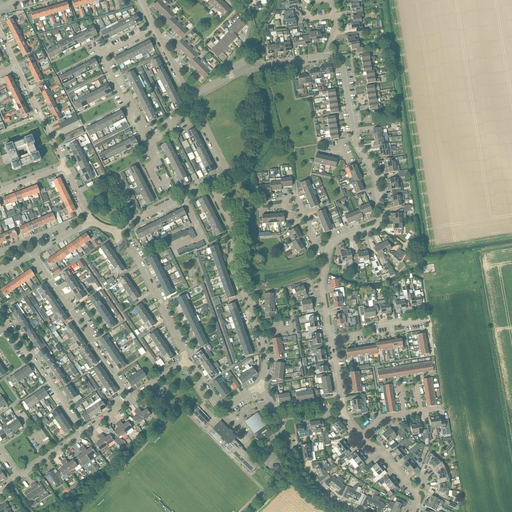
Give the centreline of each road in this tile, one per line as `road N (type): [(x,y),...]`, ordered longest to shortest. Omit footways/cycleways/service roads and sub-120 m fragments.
road 1 (residential): [(260,387),(262,343),(237,280),(233,231),(209,183)]
road 2 (residential): [(130,398),(33,252)]
road 3 (residential): [(328,250),(330,241),(380,221),(373,171),(355,138)]
road 4 (residential): [(185,361),(140,263),(114,230)]
road 5 (residential): [(189,96),(246,68),(324,56)]
road 6 (residential): [(83,431),(9,325)]
